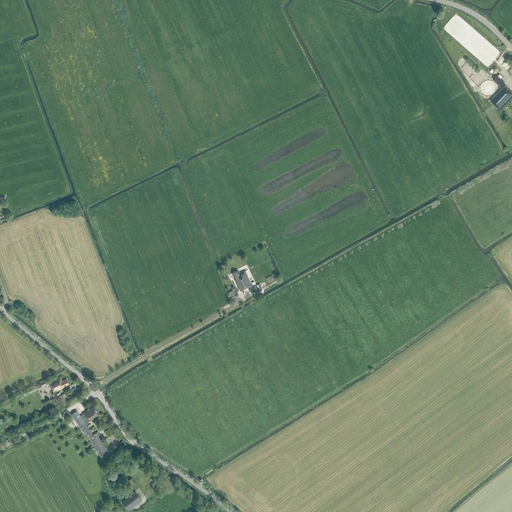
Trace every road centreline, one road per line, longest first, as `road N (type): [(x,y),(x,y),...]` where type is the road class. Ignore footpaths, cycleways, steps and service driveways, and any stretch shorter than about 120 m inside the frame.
road 1 (unclassified): [(230,511),(137,445),(95,390)]
road 2 (unclassified): [(95,390),(0,310)]
